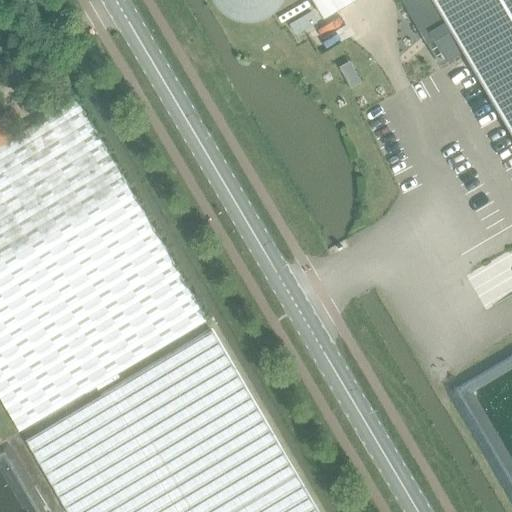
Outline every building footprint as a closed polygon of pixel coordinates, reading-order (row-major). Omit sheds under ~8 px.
[(511,0),(313,0),(324,18),(354,0),(404,0),(424,35),(431,31),(448,60),(464,50),(511,133),(511,0)] [(290,24),(296,34),(317,22),(311,11),(290,24)] [(0,397),(18,427),(20,431),(206,322),(75,100),(9,140),(0,145),(0,397)] [(0,145),(9,140),(0,124),(0,145)] [(316,511),(211,331),(25,441),(66,511),(316,511)]
